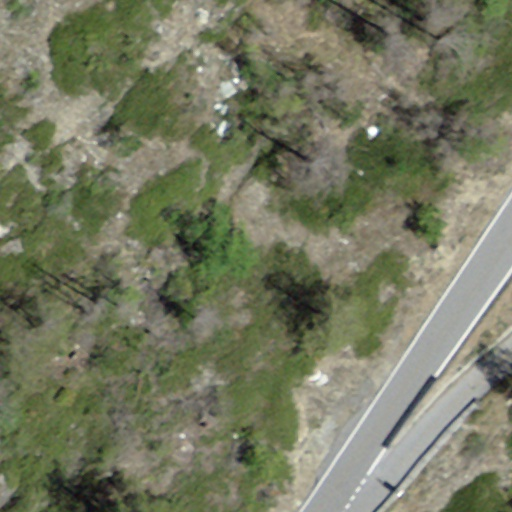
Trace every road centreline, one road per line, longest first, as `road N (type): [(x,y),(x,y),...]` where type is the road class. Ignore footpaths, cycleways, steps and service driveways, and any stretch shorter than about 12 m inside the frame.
road 1 (tertiary): [(323,511),(511,229)]
road 2 (track): [(351,511),(511,352)]
